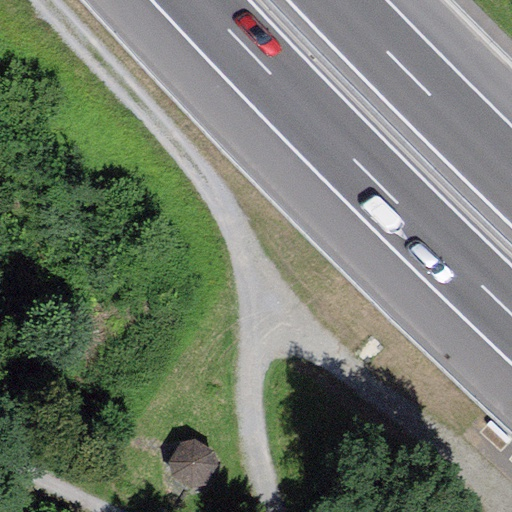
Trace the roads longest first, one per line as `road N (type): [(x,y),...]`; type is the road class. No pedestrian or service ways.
road 1 (track): [(46,0),(195,165),(243,245),(253,313),(253,419),(278,511)]
road 2 (motorway): [(200,0),(511,314)]
road 3 (motorway): [(511,175),(337,0)]
